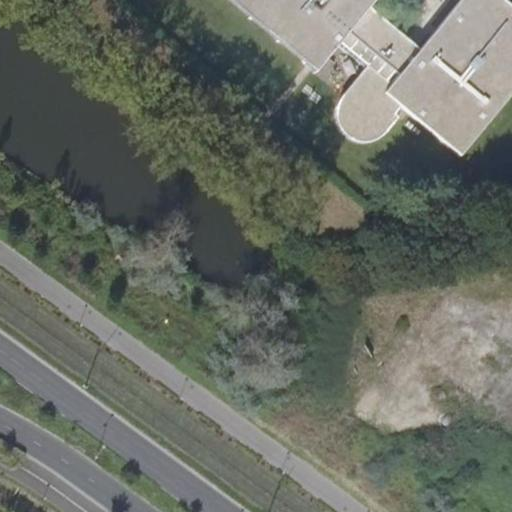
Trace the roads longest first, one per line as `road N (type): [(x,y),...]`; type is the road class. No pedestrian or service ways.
road 1 (secondary): [(221,511),(0,350)]
road 2 (secondary): [(0,424),(130,511)]
